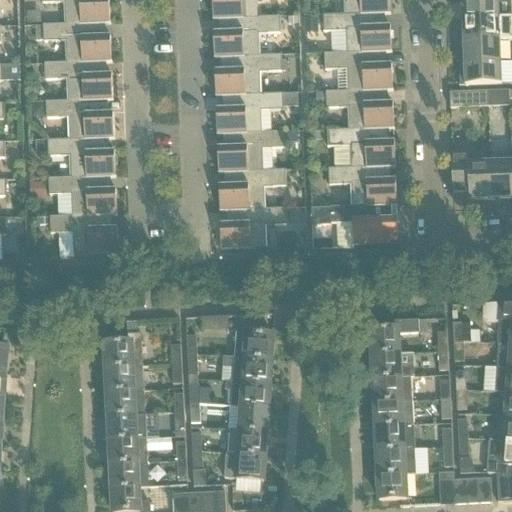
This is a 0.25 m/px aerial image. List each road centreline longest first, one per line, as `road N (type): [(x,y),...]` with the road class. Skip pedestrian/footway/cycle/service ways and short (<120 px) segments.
road 1 (residential): [(192,0),(199,205),(195,220),(170,228),(140,209),(131,0)]
road 2 (residential): [(511,233),(434,229),(426,0)]
